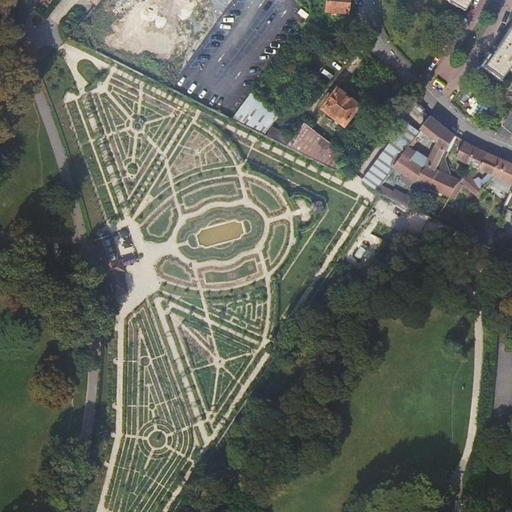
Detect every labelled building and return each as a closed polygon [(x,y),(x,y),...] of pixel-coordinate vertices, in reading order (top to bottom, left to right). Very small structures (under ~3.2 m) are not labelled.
[(348,0),(325,0),(325,12),(347,13),(348,0)] [(444,0),(464,11),(470,0),(444,0)] [(511,24),(509,29),(497,48),(496,47),(493,53),(484,66),(501,79),(511,63),(511,24)] [(336,92),(320,113),(343,131),(359,109),(336,92)] [(232,119),(264,135),(279,115),(250,94),(232,119)] [(432,116),(415,139),(418,141),(422,135),(424,136),(427,132),(439,142),(430,162),(428,166),(436,170),(436,169),(446,149),(449,151),(457,136),(447,128),(432,116)] [(363,180),(375,189),(420,131),(407,122),(363,180)] [(286,147),(327,167),(340,148),(337,146),(335,148),(303,124),(286,147)] [(477,148),(465,142),(458,159),(463,161),(462,164),(469,167),(477,148)] [(412,159),(417,152),(409,147),(394,167),(414,182),(412,184),(417,187),(420,182),(427,169),(412,159)] [(469,167),(471,168),(473,166),(481,169),(488,153),(481,150),(477,148),(469,167)] [(430,162),(417,152),(412,159),(427,169),(428,166),(430,162)] [(473,166),(471,168),(478,171),(479,169),(481,170),(495,176),(503,160),(499,158),(494,156),(488,153),(481,169),(473,166)] [(495,176),(511,183),(511,163),(503,160),(495,176)] [(427,169),(420,182),(450,197),(459,182),(460,181),(436,169),(436,170),(428,166),(427,169)] [(479,198),(484,188),(467,175),(464,179),(462,182),(460,181),(459,182),(479,198)] [(394,192),(380,185),(376,191),(382,194),(391,199),(394,192)] [(395,189),(394,192),(391,199),(407,207),(412,197),(395,189)] [(492,223),(489,229),(495,232),(498,225),(492,223)] [(470,227),(466,235),(489,247),(495,232),(489,229),(486,235),(470,227)] [(94,241),(106,278),(108,277),(114,296),(128,292),(122,272),(125,271),(121,259),(119,259),(111,235),(94,241)]
